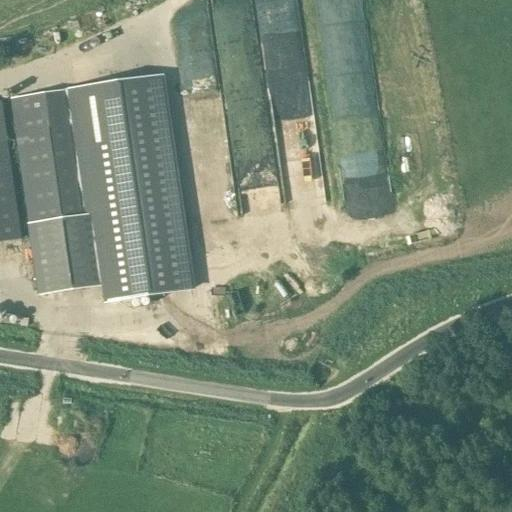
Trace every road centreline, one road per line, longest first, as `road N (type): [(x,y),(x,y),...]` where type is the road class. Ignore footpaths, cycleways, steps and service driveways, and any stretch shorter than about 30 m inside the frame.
road 1 (unclassified): [(0,354),(320,401),(344,395),(438,336),(511,307)]
road 2 (unknown): [(195,302),(161,56),(145,43)]
road 3 (unknown): [(0,78),(145,43)]
road 4 (track): [(290,402),(283,435),(239,511)]
